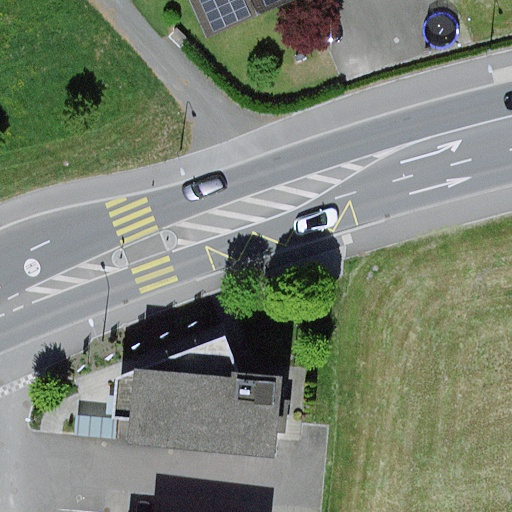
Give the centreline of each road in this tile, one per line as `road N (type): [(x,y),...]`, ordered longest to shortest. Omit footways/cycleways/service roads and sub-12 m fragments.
road 1 (primary): [(511,139),(325,185),(0,311)]
road 2 (track): [(119,0),(262,153),(275,203)]
road 3 (residential): [(0,361),(7,404),(2,511)]
